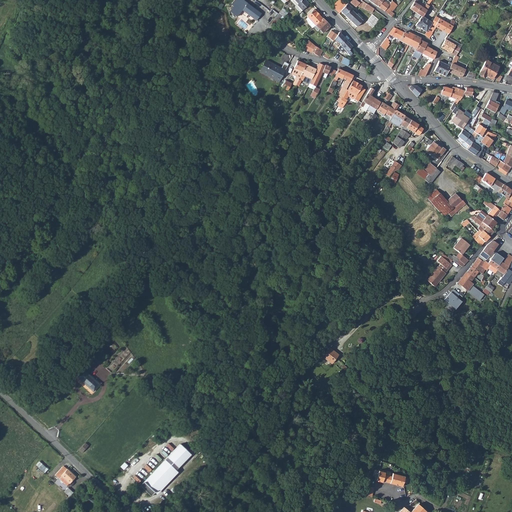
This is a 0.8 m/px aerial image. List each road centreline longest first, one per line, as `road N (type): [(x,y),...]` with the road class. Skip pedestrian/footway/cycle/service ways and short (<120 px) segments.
road 1 (unclassified): [(0,393),(127,511)]
road 2 (tertiary): [(506,182),(454,147),(395,82)]
road 3 (residential): [(384,71),(364,77),(285,48),(267,26)]
